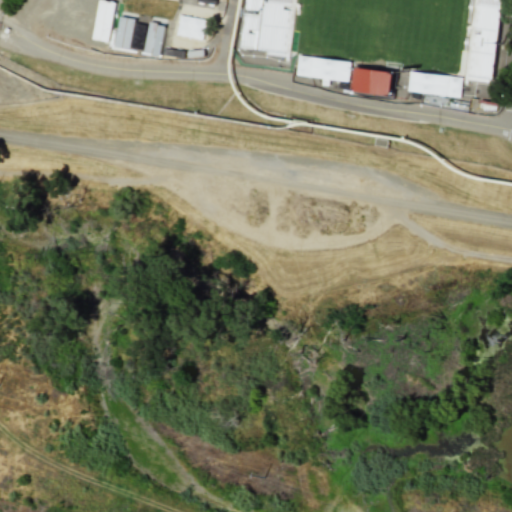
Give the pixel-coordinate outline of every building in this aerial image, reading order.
[(99,0),(92,39),(108,42),(116,3),(100,0),(99,0)] [(296,0),(266,0),(260,59),(289,62),(296,0)] [(507,0),(478,0),(469,77),(498,81),(507,0)] [(129,50),(135,19),(120,16),(114,47),(129,50)] [(159,57),(165,25),(150,22),(143,54),(159,57)] [(351,62),(299,55),(296,75),(349,82),(351,62)] [(360,69),(399,75),(396,98),(357,92),(360,69)] [(401,92),(454,98),(456,78),(404,72),(401,92)]
